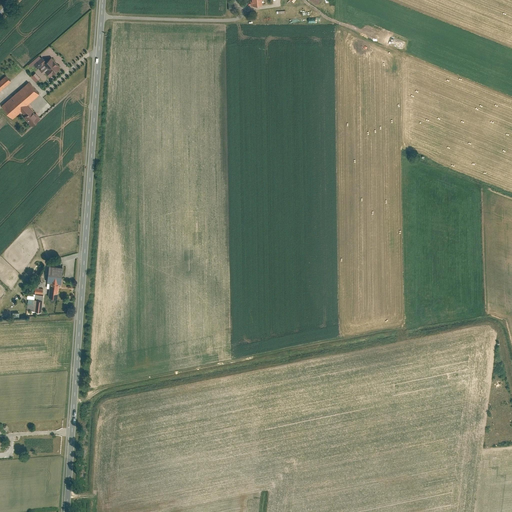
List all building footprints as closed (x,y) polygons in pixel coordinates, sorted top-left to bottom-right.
[(41,58),(33,65),(40,73),(43,71),(49,79),(60,69),(51,58),(45,63),(41,58)] [(34,72),(30,76),(34,81),(39,77),(34,72)] [(5,76),(0,80),(0,90),(10,82),(5,76)] [(28,83),(0,107),(12,122),(20,115),(31,127),(39,120),(27,107),(40,96),(28,83)] [(63,268),(48,267),(46,284),(51,285),(49,299),(57,300),(58,286),(61,286),(63,268)] [(37,279),(32,284),(37,289),(42,284),(37,279)] [(42,290),(34,290),(34,297),(26,297),(26,301),(32,301),(31,313),(41,314),(41,305),(43,305),(43,296),(42,296),(42,290)]
